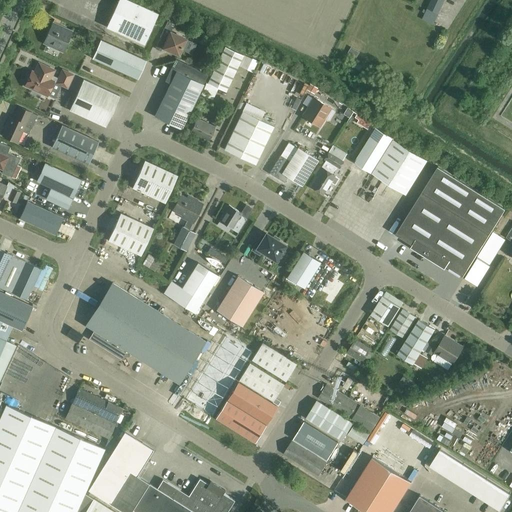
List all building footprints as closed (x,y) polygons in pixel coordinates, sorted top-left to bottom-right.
[(117,0),(106,27),(144,44),(158,13),(129,0),(117,0)] [(430,0),(427,8),(438,13),(444,0),(430,0)] [(182,46),(185,48),(188,41),(185,40),(186,39),(170,32),(174,24),(167,21),(160,37),(166,40),(163,46),(168,48),(167,50),(178,55),(182,46)] [(65,40),(69,31),(55,24),(52,30),(50,29),(44,42),(60,50),(61,48),(64,49),(67,41),(65,40)] [(92,58),(138,79),(146,60),(100,39),(92,58)] [(207,82),(226,91),(243,55),(225,46),(207,82)] [(171,83),(155,116),(181,129),(203,84),(207,75),(178,61),(168,81),(171,83)] [(58,79),(51,76),(54,70),(38,62),(34,72),(32,71),(30,74),(28,75),(25,80),(26,82),(25,85),(47,96),(53,81),(67,88),(73,74),(62,69),(58,79)] [(69,110),(105,127),(119,96),(83,79),(69,110)] [(302,115),(320,126),(331,108),(313,97),(302,115)] [(23,131),(28,134),(37,115),(18,106),(13,118),(10,116),(6,124),(7,124),(2,135),(17,142),(23,131)] [(224,149),(255,164),(273,126),(242,111),(224,149)] [(375,124),(377,117),(361,111),(359,118),(375,124)] [(190,131),(208,140),(214,127),(196,118),(190,131)] [(51,147),(88,164),(98,142),(62,125),(51,147)] [(375,127),(354,161),(372,172),(393,138),(375,127)] [(372,172),(406,194),(427,160),(393,138),(372,172)] [(12,170),(14,171),(20,158),(7,152),(10,146),(0,141),(0,169),(2,170),(1,172),(9,176),(12,170)] [(337,149),(347,153),(349,147),(340,143),(337,149)] [(287,176),(302,185),(318,160),(297,147),(289,161),(280,155),(269,173),(284,182),(287,176)] [(337,167),(339,168),(343,161),(328,152),(324,159),(325,160),(321,167),(320,167),(317,172),(319,173),(311,186),(322,194),(330,182),(335,185),(339,178),(333,174),(337,167)] [(132,187),(165,202),(177,175),(144,160),(132,187)] [(36,181),(73,197),(81,179),(45,162),(36,181)] [(446,265),(463,276),(505,209),(437,166),(395,233),(412,244),(410,246),(444,268),(446,265)] [(8,200),(15,203),(20,193),(12,190),(8,200)] [(193,199),(192,201),(180,195),(173,209),(183,215),(182,217),(188,220),(184,227),(183,226),(173,244),(186,251),(195,233),(189,229),(192,222),(193,223),(202,204),(193,199)] [(27,201),(19,218),(55,234),(56,235),(64,218),(27,201)] [(237,213),(238,211),(229,205),(228,206),(226,205),(221,212),(223,213),(219,220),(231,228),(238,233),(246,219),(237,213)] [(108,240),(141,255),(153,228),(120,212),(108,240)] [(259,238),(252,250),(259,254),(260,254),(259,253),(260,250),(276,260),(278,256),(281,257),(285,251),(282,249),(285,245),(277,240),(277,241),(274,239),(274,238),(266,233),(262,241),(259,239),(260,238),(259,238)] [(0,287),(11,293),(25,262),(0,250),(0,287)] [(287,277),(304,288),(320,262),(303,251),(287,277)] [(154,271),(160,261),(148,254),(142,263),(154,271)] [(490,264),(477,256),(464,277),(477,285),(490,264)] [(25,262),(11,293),(26,300),(40,269),(25,262)] [(171,281),(163,293),(195,312),(202,301),(218,275),(198,262),(182,288),(171,281)] [(216,310),(242,326),(264,291),(238,275),(216,310)] [(128,352),(179,383),(205,341),(112,283),(86,325),(94,330),(88,339),(122,361),(128,352)] [(0,321),(11,326),(21,331),(32,307),(0,292),(0,321)] [(370,314),(388,325),(400,307),(382,295),(370,314)] [(209,312),(216,306),(209,297),(202,303),(209,312)] [(390,329),(404,338),(416,317),(403,308),(390,329)] [(397,353),(413,363),(435,329),(419,319),(397,353)] [(0,354),(6,342),(5,341),(11,326),(0,321),(0,354)] [(434,352),(452,363),(463,346),(445,335),(434,352)] [(364,344),(365,342),(358,338),(357,339),(355,339),(346,353),(362,362),(371,348),(364,344)] [(16,345),(6,341),(6,342),(0,354),(0,383),(1,384),(16,345)] [(251,359),(286,381),(296,363),(262,342),(251,359)] [(221,350),(216,359),(220,362),(225,353),(221,350)] [(239,380),(273,401),(284,384),(249,363),(239,380)] [(333,380),(351,391),(358,381),(335,367),(330,375),(334,377),(333,380)] [(471,374),(467,377),(471,385),(476,383),(471,374)] [(398,383),(409,390),(414,382),(403,375),(398,383)] [(227,399),(266,424),(277,406),(238,382),(227,399)] [(318,397),(372,430),(380,417),(327,384),(318,397)] [(72,404),(116,423),(122,408),(79,389),(72,404)] [(407,403),(397,396),(392,403),(402,410),(407,403)] [(306,417),(343,440),(353,423),(317,400),(306,417)] [(215,418),(252,441),(262,424),(226,401),(215,418)] [(7,404),(0,418),(0,511),(75,511),(83,493),(104,448),(7,404)] [(66,419),(109,439),(115,424),(72,405),(66,419)] [(304,421),(293,438),(328,460),(339,443),(304,421)] [(347,434),(363,444),(369,433),(354,423),(347,434)] [(162,479),(156,489),(136,476),(152,449),(123,431),(87,490),(122,511),(130,511),(132,510),(135,511),(227,511),(234,501),(199,479),(189,496),(162,479)] [(491,433),(489,438),(497,442),(500,437),(491,433)] [(284,453),(318,475),(327,461),(292,440),(284,453)] [(440,448),(429,465),(500,510),(511,493),(440,448)] [(346,498),(367,511),(391,511),(412,481),(372,456),(346,498)] [(349,469),(344,466),(337,475),(349,483),(361,468),(354,462),(349,469)] [(448,483),(450,479),(441,472),(438,477),(448,483)] [(113,511),(83,493),(75,511),(113,511)] [(447,511),(420,495),(408,511),(447,511)]
